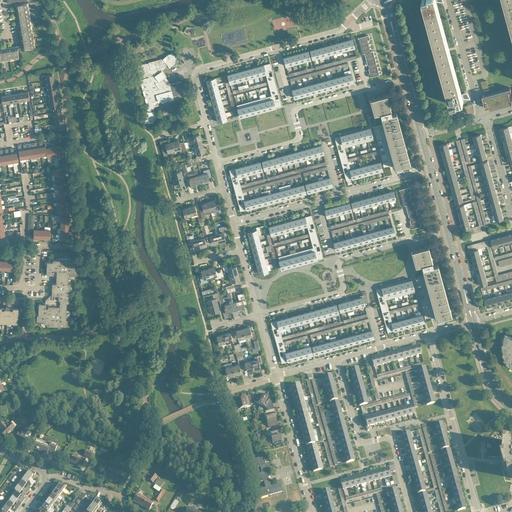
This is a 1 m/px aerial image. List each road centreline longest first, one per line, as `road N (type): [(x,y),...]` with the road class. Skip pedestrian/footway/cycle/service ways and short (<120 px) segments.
road 1 (residential): [(206,123),(195,82),(202,67),(341,29),(371,0)]
road 2 (residential): [(258,313),(343,288),(343,258),(447,230)]
road 3 (residential): [(216,161),(294,140),(297,107),(405,78)]
road 4 (residential): [(430,169),(233,223)]
road 5 (residential): [(411,511),(392,437),(361,436),(337,358)]
road 6 (residential): [(477,511),(429,334)]
road 7 (residential): [(312,511),(276,378)]
